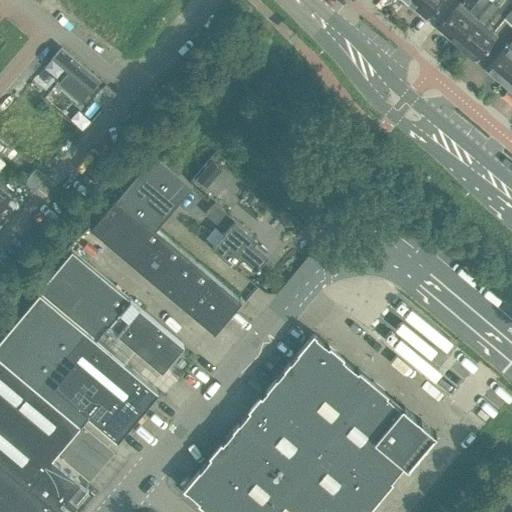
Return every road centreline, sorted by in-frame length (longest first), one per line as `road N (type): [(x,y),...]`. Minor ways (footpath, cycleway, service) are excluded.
road 1 (unclassified): [(136,485),(325,262)]
road 2 (tertiary): [(479,171),(294,0)]
road 3 (unclassified): [(213,0),(129,95),(51,27)]
road 4 (unknown): [(129,95),(0,253)]
road 5 (unclassified): [(361,246),(389,248),(511,343)]
